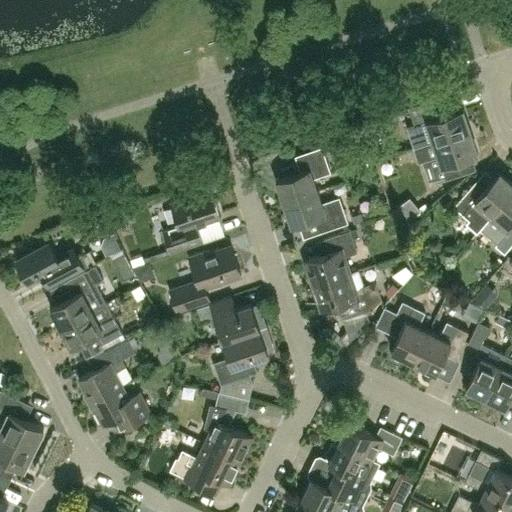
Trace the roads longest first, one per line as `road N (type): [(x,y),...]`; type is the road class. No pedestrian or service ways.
road 1 (residential): [(317,369),(302,346),(241,161)]
road 2 (residential): [(511,448),(353,376),(317,369)]
road 3 (residential): [(90,458),(0,286)]
road 4 (residential): [(250,511),(317,369)]
